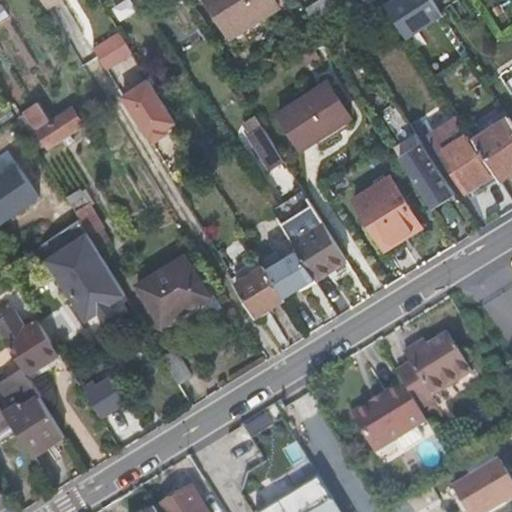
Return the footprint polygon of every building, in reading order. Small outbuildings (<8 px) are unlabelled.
[(0,1),(0,23),(10,20),(2,0),(0,1)] [(117,22),(137,13),(131,0),(127,0),(111,7),(117,22)] [(276,0),(206,0),(231,38),(281,7),(276,0)] [(331,0),(319,0),(306,9),(314,22),(337,8),(336,7),(331,0)] [(379,4),(376,0),(364,0),(370,10),(379,4)] [(432,0),(390,0),(383,6),(408,42),(444,16),(432,0)] [(319,38),(310,24),(298,32),(307,46),(319,38)] [(133,53),(120,32),(93,48),(107,69),(133,53)] [(315,49),(302,57),(307,66),(320,58),(315,49)] [(165,130),(177,123),(156,91),(150,81),(124,97),(148,136),(161,128),(163,132),(165,130)] [(353,117),(330,82),(279,115),(302,150),(353,117)] [(53,122),(40,103),(26,112),(27,113),(19,118),(38,147),(46,142),(49,147),(85,125),(74,108),(53,122)] [(400,107),(385,117),(402,143),(395,148),(402,158),(431,205),(454,191),(424,144),(400,107)] [(287,162),(259,119),(257,116),(245,123),(252,133),(249,135),(272,171),(287,162)] [(430,135),(466,193),(496,174),(475,141),(459,116),(430,135)] [(511,173),(511,121),(510,118),(475,141),(496,174),(501,181),(511,173)] [(165,130),(163,132),(161,128),(148,136),(153,144),(168,134),(165,130)] [(355,201),(383,246),(404,233),(407,238),(424,227),(393,177),(355,201)] [(82,189),(67,198),(89,234),(100,251),(114,242),(82,189)] [(282,225),(294,244),(298,250),(317,280),(348,260),(326,224),(313,205),(282,225)] [(404,233),(383,246),(386,251),(407,238),(404,233)] [(100,251),(89,234),(50,258),(87,319),(127,295),(100,251)] [(18,249),(2,260),(7,269),(24,258),(18,249)] [(317,280),(298,250),(268,268),(286,298),(317,280)] [(163,326),(210,297),(186,257),(139,285),(163,326)] [(268,268),(267,266),(236,285),(256,317),(286,298),(268,268)] [(27,328),(16,311),(0,320),(0,331),(6,340),(29,376),(61,355),(40,320),(27,328)] [(433,396),(473,371),(450,334),(430,346),(424,350),(421,344),(406,353),(412,364),(398,372),(404,382),(420,408),(435,400),(433,396)] [(430,346),(426,340),(421,344),(424,350),(430,346)] [(0,381),(20,369),(7,348),(0,352),(0,381)] [(194,377),(177,349),(164,357),(181,384),(194,377)] [(127,404),(111,380),(87,395),(102,418),(127,404)] [(415,429),(428,421),(420,408),(404,382),(383,394),(386,398),(355,418),(376,453),(397,440),(415,429)] [(383,394),(352,414),(355,418),(386,398),(383,394)] [(65,436),(41,396),(22,409),(19,404),(6,412),(8,415),(34,456),(65,436)] [(415,429),(397,440),(404,451),(422,440),(415,429)] [(463,511),(498,511),(511,503),(511,478),(499,458),(450,490),(463,511)] [(207,511),(193,487),(157,509),(158,511),(207,511)] [(340,511),(334,501),(316,511),(340,511)]
